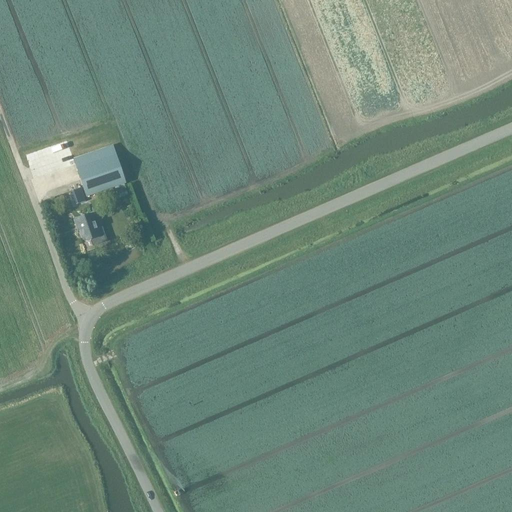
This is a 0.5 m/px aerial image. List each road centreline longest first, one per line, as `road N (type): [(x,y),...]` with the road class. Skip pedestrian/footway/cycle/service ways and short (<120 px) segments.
road 1 (tertiary): [(88,317),(511,127)]
road 2 (unclassified): [(88,317),(72,304),(0,114)]
road 3 (tertiary): [(157,511),(96,387),(83,349),(88,317)]
